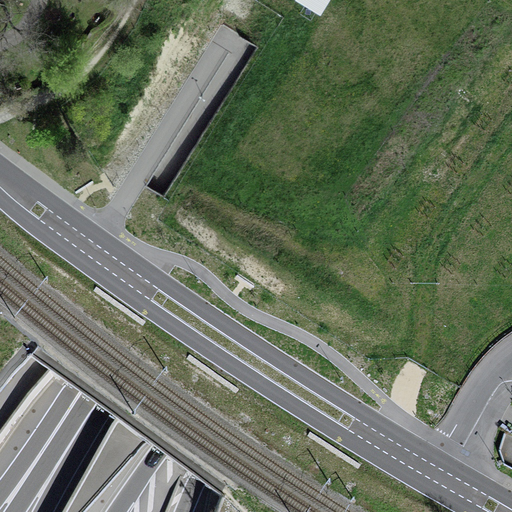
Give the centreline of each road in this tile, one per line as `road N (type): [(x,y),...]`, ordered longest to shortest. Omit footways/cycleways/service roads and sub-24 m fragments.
road 1 (primary): [(0,178),(259,365),(428,469)]
road 2 (motorway): [(287,291),(492,0)]
road 3 (motorway): [(187,243),(0,494)]
road 4 (motorway): [(341,0),(187,243)]
road 5 (motorway): [(127,511),(287,291)]
road 6 (motorway): [(189,511),(287,291)]
road 7 (motorway): [(187,243),(96,401)]
road 8 (track): [(130,0),(76,72),(0,116)]
road 9 (residential): [(511,357),(482,385),(428,469)]
road 10 (motorway): [(96,401),(18,511)]
road 11 (motorway): [(96,401),(42,511)]
